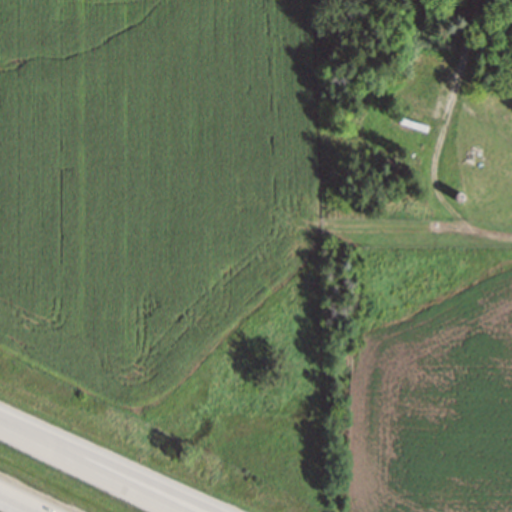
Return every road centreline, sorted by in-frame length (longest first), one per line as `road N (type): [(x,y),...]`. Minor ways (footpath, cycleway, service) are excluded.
road 1 (trunk): [(219,511),(0,419)]
road 2 (trunk): [(179,511),(0,425)]
